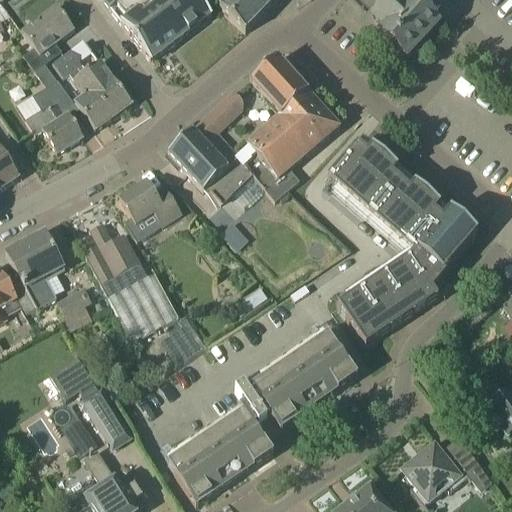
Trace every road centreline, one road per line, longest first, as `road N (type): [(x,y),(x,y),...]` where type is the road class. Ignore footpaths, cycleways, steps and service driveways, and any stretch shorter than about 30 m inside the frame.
road 1 (residential): [(280,511),(393,428),(410,351),(462,303),(511,233)]
road 2 (residential): [(511,224),(288,32)]
road 3 (residential): [(0,226),(174,124)]
road 4 (residential): [(174,124),(81,0)]
road 5 (residential): [(174,124),(288,32)]
